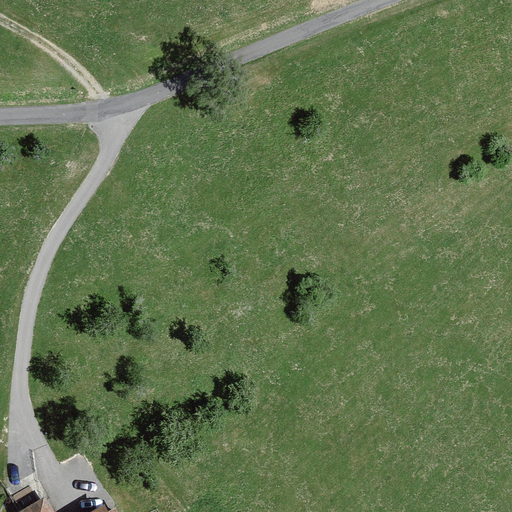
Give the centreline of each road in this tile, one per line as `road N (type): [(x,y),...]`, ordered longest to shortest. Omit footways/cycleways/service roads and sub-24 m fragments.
road 1 (track): [(66,493),(23,416),(41,262),(111,156),(105,110)]
road 2 (residential): [(0,116),(105,110),(395,0)]
road 3 (track): [(0,19),(94,83),(105,110)]
